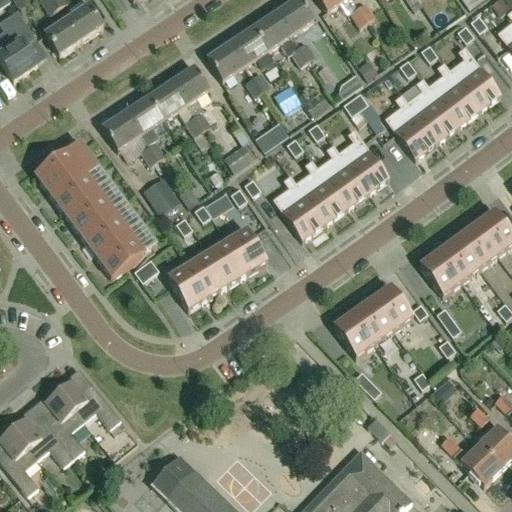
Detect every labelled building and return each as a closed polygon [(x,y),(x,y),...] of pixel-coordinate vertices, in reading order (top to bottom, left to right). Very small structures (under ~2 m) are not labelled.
[(26,3),(23,0),(6,0),(13,11),(26,3)] [(59,14),(50,0),(42,0),(38,3),(50,20),(59,14)] [(62,0),(50,0),(59,14),(68,8),(62,0)] [(349,2),(348,0),(314,0),(327,18),(349,2)] [(469,12),(486,0),(468,0),(463,4),(469,12)] [(298,3),(275,18),(308,67),(315,63),(305,49),(307,48),(298,36),(314,26),(298,3)] [(366,8),(357,14),(367,28),(375,24),(366,8)] [(89,11),(67,25),(81,47),(103,32),(89,11)] [(366,29),(367,28),(357,14),(349,19),(355,27),(349,31),(362,50),(375,42),(366,29)] [(0,47),(5,55),(0,58),(0,66),(13,86),(37,70),(24,51),(36,43),(24,25),(18,15),(0,26),(0,28),(6,37),(0,40),(0,47)] [(511,16),(507,21),(511,27),(511,28),(497,40),(511,59),(511,16)] [(308,67),(275,18),(252,33),(268,56),(279,49),(287,61),(290,59),(300,73),(308,67)] [(470,27),(477,37),(484,32),(477,21),(470,27)] [(81,47),(67,25),(45,39),(59,61),(81,47)] [(457,37),(465,47),(472,41),(464,31),(457,37)] [(268,56),(252,33),(229,48),(245,72),(268,56)] [(245,72),(229,48),(206,64),(222,87),(245,72)] [(421,56),(429,66),(436,61),(428,51),(421,56)] [(444,70),(443,70),(478,118),(500,101),(465,54),(458,59),(463,66),(449,77),(444,70)] [(400,71),(407,82),(414,76),(407,66),(400,71)] [(330,76),(344,85),(349,76),(336,68),(330,76)] [(478,118),(443,70),(437,75),(442,82),(428,93),(422,86),(457,134),(478,118)] [(194,72),(171,87),(204,137),(211,132),(208,128),(216,123),(209,113),(201,118),(193,106),(209,95),(194,72)] [(270,93),(261,79),(253,84),(263,98),(270,93)] [(254,104),(263,98),(253,84),(245,90),(254,104)] [(457,134),(422,86),(416,91),(421,98),(407,109),(401,102),(436,149),(457,134)] [(204,137),(171,87),(148,103),(163,126),(177,117),(202,156),(208,164),(215,170),(222,182),(228,178),(202,138),(204,137)] [(320,97),(303,109),(313,124),(330,111),(320,97)] [(357,100),(350,105),(358,116),(365,111),(357,100)] [(436,149),(401,102),(394,107),(400,114),(384,126),(414,166),(436,149)] [(163,126),(148,103),(125,118),(140,141),(163,126)] [(358,116),(350,105),(343,110),(350,121),(358,116)] [(140,141),(125,118),(102,133),(117,156),(131,147),(140,141)] [(308,134),(316,145),(323,140),(316,129),(308,134)] [(333,152),(332,152),(366,201),(389,185),(354,137),(347,142),(353,149),(338,159),(333,152)] [(287,150),(294,160),(301,155),(294,144),(287,150)] [(156,147),(148,153),(158,167),(166,161),(156,147)] [(68,156),(34,181),(112,285),(145,260),(87,182),(98,173),(84,155),(84,154),(83,154),(79,148),(69,156),(68,155),(68,156)] [(243,150),(223,164),(234,179),(254,164),(243,150)] [(366,201),(332,152),(326,157),(331,164),(317,175),(311,167),(311,168),(345,216),(366,201)] [(102,174),(110,187),(130,174),(121,161),(102,174)] [(345,216),(311,168),(304,172),(310,180),(295,190),(290,183),(289,183),(324,231),(345,216)] [(324,231),(289,183),(283,188),(288,195),(272,206),(301,247),(324,231)] [(251,202),(259,197),(251,186),(244,191),(251,202)] [(231,201),(238,211),(245,206),(238,195),(231,201)] [(251,213),(259,224),(273,213),(265,202),(251,213)] [(196,217),(204,228),(211,223),(203,212),(196,217)] [(511,241),(494,217),(475,231),(498,262),(511,251),(511,241)] [(178,231),(185,241),(192,236),(185,226),(178,231)] [(498,262),(475,231),(457,244),(479,275),(498,262)] [(267,268),(247,236),(226,248),(246,281),(267,268)] [(479,275),(457,244),(438,258),(461,289),(479,275)] [(246,281),(226,248),(207,260),(227,293),(246,281)] [(461,289),(438,258),(419,272),(442,303),(461,289)] [(227,293),(207,260),(188,272),(208,305),(227,293)] [(158,276),(151,266),(144,271),(151,282),(158,276)] [(151,282),(144,271),(136,277),(144,287),(151,282)] [(208,305),(188,272),(167,284),(187,317),(208,305)] [(390,292),(371,306),(393,337),(412,324),(390,292)] [(393,337),(371,306),(352,319),(374,351),(393,337)] [(498,315),(506,325),(511,319),(511,318),(504,309),(498,315)] [(438,322),(446,333),(453,328),(445,317),(438,322)] [(374,351),(352,319),(333,333),(355,364),(374,351)] [(460,338),(453,328),(446,333),(453,343),(460,338)] [(440,352),(447,362),(454,357),(447,347),(440,352)] [(355,384),(364,393),(371,387),(362,378),(355,384)] [(415,384),(422,394),(430,389),(422,379),(415,384)] [(71,386),(58,397),(83,428),(96,418),(110,435),(121,426),(91,390),(81,398),(71,386)] [(379,396),(371,387),(364,393),(373,402),(379,396)] [(71,439),(83,428),(58,397),(45,408),(54,420),(45,428),(74,464),(85,456),(71,439)] [(511,408),(503,400),(494,408),(505,419),(511,424),(511,408)] [(489,423),(478,413),(470,422),(481,433),(489,423)] [(364,428),(378,443),(387,434),(373,420),(364,428)] [(74,464),(45,428),(35,436),(25,424),(12,435),(37,466),(50,456),(63,473),(74,464)] [(511,446),(497,432),(479,450),(502,473),(511,463),(511,446)] [(25,476),(37,466),(12,435),(0,444),(0,448),(8,458),(0,464),(0,468),(28,503),(39,494),(25,476)] [(449,442),(442,449),(453,460),(460,452),(449,442)] [(502,473),(479,450),(461,468),(484,492),(502,473)] [(407,511),(412,507),(361,457),(338,480),(339,481),(308,511),(231,511),(180,462),(152,490),(173,511),(407,511)]
